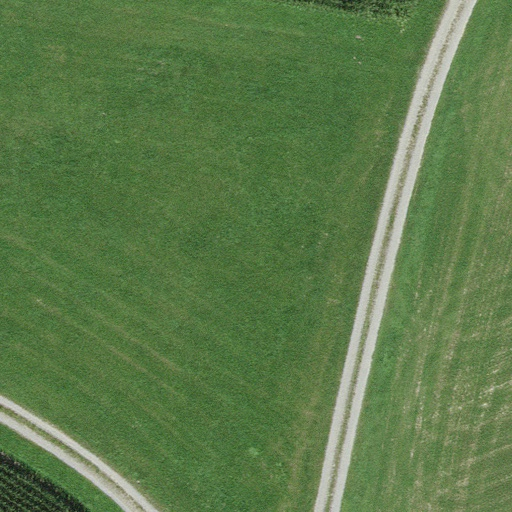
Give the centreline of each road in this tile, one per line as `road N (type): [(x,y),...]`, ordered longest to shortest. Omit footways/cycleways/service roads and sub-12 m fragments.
road 1 (track): [(337,511),(429,106),(466,0)]
road 2 (track): [(0,395),(76,434),(157,511)]
